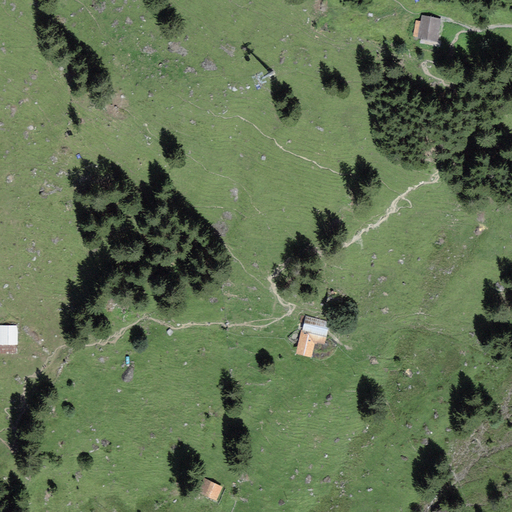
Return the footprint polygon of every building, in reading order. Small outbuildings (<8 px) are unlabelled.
[(438,20),(418,15),(413,37),(433,42),(438,20)] [(326,322),(303,317),(299,332),(306,333),(312,343),(322,344),(326,322)] [(15,327),(0,325),(0,345),(14,347),(15,327)] [(306,333),(299,332),(291,353),(306,358),(312,343),(306,333)] [(215,502),(222,486),(205,478),(198,494),(215,502)]
